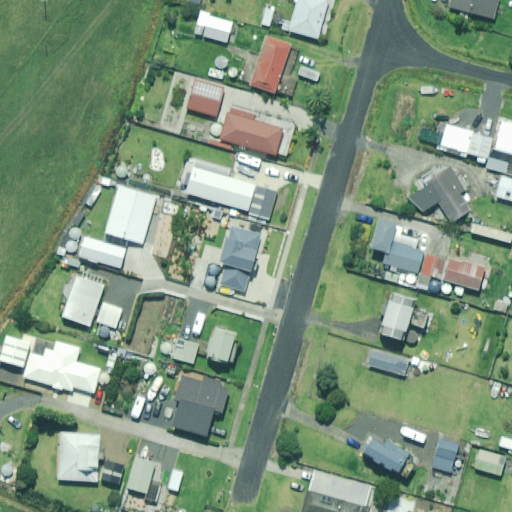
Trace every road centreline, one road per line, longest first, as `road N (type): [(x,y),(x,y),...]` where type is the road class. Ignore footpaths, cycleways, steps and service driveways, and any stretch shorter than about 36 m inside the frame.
road 1 (residential): [(245,491),(376,47)]
road 2 (residential): [(376,47),(511,79)]
